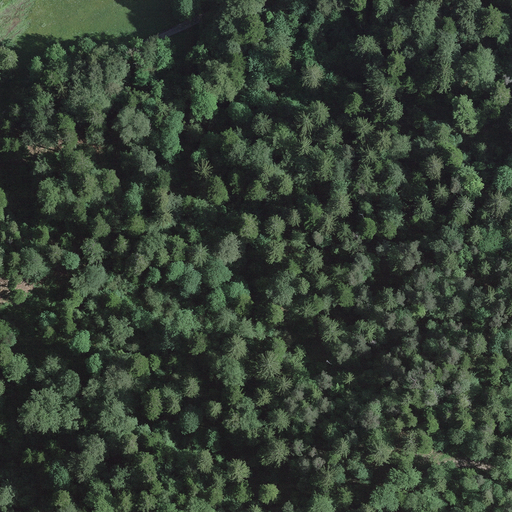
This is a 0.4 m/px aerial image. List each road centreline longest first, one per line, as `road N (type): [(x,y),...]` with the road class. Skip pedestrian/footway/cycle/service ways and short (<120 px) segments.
road 1 (unclassified): [(0,118),(245,0)]
road 2 (track): [(409,511),(440,470),(473,463),(511,474)]
